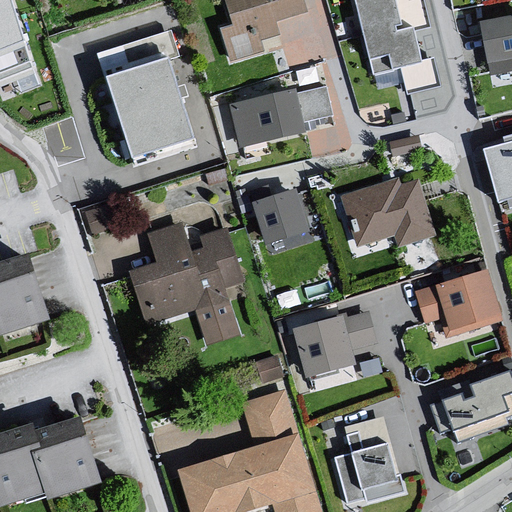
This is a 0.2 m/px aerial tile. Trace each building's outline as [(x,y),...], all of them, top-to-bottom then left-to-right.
[(11,0),(0,0),(0,84),(34,72),(11,0)] [(231,64),(263,55),(264,43),(286,37),(283,24),(309,17),(304,0),(225,0),(233,27),(222,30),(231,64)] [(423,0),(353,0),(362,37),(413,25),(414,30),(429,27),(423,0)] [(511,12),(475,20),(486,76),(511,71),(511,12)] [(413,25),(362,37),(372,73),(401,66),(409,94),(440,87),(432,56),(421,59),(414,30),(413,25)] [(173,31),(100,53),(130,155),(192,136),(168,55),(179,52),(173,31)] [(293,88),(226,103),(237,150),(307,134),(304,121),(333,115),(326,84),(294,91),(293,88)] [(511,140),(485,147),(498,202),(511,199),(511,140)] [(399,176),(338,194),(356,254),(433,231),(417,177),(401,182),(399,176)] [(269,185),(251,191),(272,253),(313,239),(295,186),(272,194),(269,185)] [(90,221),(111,218),(108,199),(87,202),(90,221)] [(147,240),(156,269),(128,279),(147,334),(194,319),(208,354),(239,345),(226,306),(244,302),(226,235),(200,241),(203,255),(195,257),(184,226),(147,240)] [(28,248),(0,257),(0,334),(51,318),(28,248)] [(488,269),(416,290),(425,322),(441,318),(446,337),(503,321),(488,269)] [(343,314),(292,327),(305,377),(381,357),(369,313),(345,320),(343,314)] [(276,355),(251,363),(257,385),(283,378),(276,355)] [(468,380),(437,392),(440,400),(430,404),(441,433),(452,429),(457,443),(509,424),(506,415),(511,412),(511,369),(511,368),(470,384),(468,380)] [(321,511),(286,390),(242,403),(255,444),(177,467),(189,511),(239,511),(273,502),(276,511),(321,511)] [(381,417),(344,427),(351,451),(333,456),(348,507),(402,492),(381,417)] [(33,424),(0,434),(0,506),(40,495),(42,502),(96,485),(75,419),(35,432),(33,424)]
